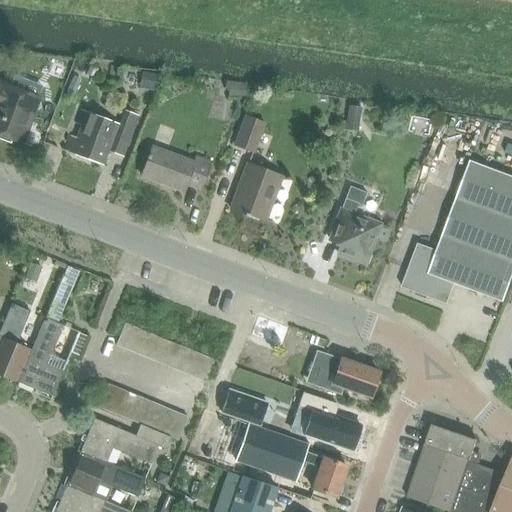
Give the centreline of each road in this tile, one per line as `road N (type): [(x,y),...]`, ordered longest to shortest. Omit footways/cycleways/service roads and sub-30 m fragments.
road 1 (residential): [(444,377),(410,345),(369,327),(0,185)]
road 2 (residential): [(365,511),(409,404),(444,377)]
road 3 (residential): [(15,511),(37,439),(0,414)]
